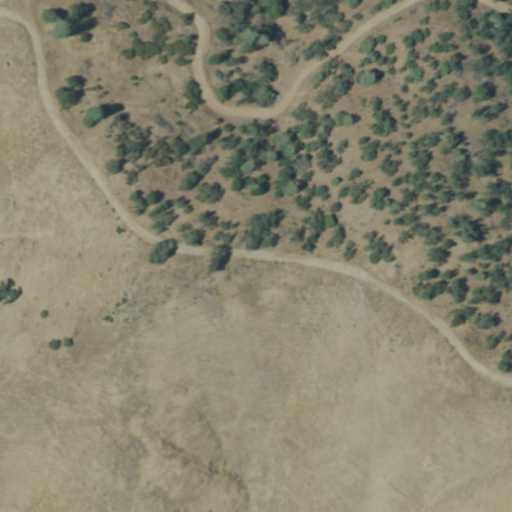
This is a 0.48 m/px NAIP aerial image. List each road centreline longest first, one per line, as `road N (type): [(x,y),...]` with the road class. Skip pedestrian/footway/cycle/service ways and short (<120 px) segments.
road 1 (track): [(0,14),(29,39),(53,128),(128,224),(166,256),(312,267),(381,293),(441,331),(466,364),(511,382)]
road 2 (track): [(482,0),(399,2),(297,78),(281,101),(234,106),(206,88),(194,61),(197,28),(170,0)]
